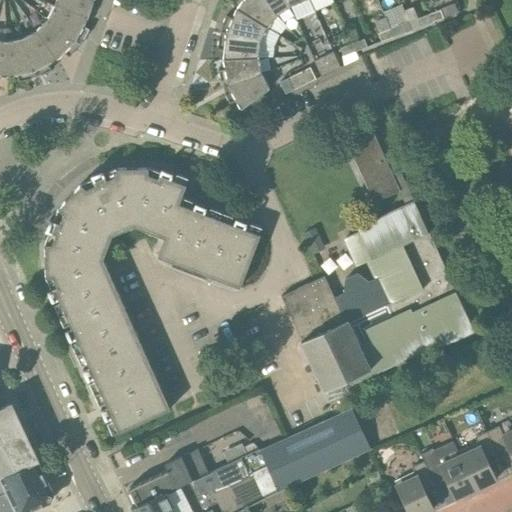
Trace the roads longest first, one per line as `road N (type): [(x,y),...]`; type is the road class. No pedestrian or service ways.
road 1 (residential): [(307,404),(268,304),(282,264),(280,232),(246,154)]
road 2 (tertiary): [(97,505),(0,294)]
road 3 (residential): [(246,154),(446,57)]
road 4 (residential): [(0,118),(66,103),(149,120)]
road 5 (residential): [(149,120),(187,0)]
